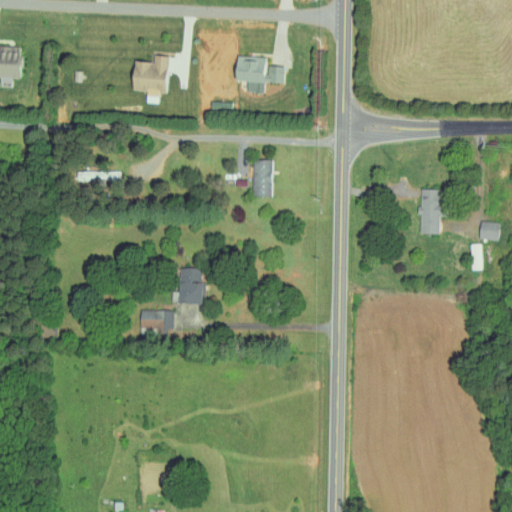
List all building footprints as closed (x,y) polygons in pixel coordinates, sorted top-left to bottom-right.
[(0,77),(17,77),(17,46),(0,45),(0,77)] [(151,63),(129,62),(128,91),(166,92),(167,56),(152,56),(151,63)] [(265,57),(235,56),(235,66),(231,66),(230,81),(244,82),(244,93),(261,93),(261,83),(282,83),(282,66),(264,66),(265,57)] [(271,158),(251,158),(250,194),(270,195),(271,158)] [(438,215),(442,215),(442,188),(419,187),(417,232),(437,232),(438,215)] [(478,238),(497,239),(498,221),(478,220),(478,238)] [(468,242),(468,269),(480,269),(479,242),(468,242)] [(198,303),(199,266),(177,266),(176,302),(198,303)] [(137,310),(138,328),(171,327),(170,309),(137,310)]
